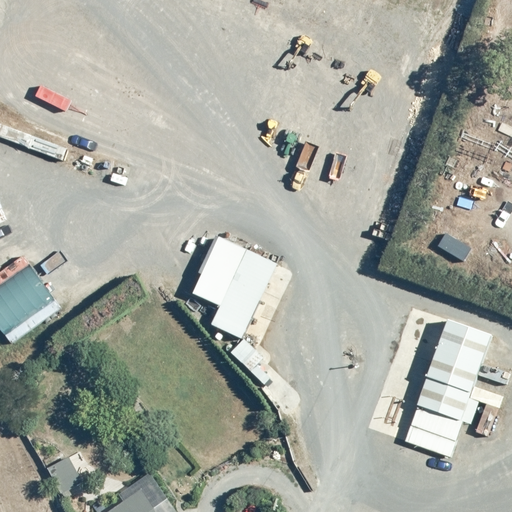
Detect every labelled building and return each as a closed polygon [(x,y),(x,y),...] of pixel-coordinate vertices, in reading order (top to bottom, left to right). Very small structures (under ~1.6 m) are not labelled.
[(273,264),(214,238),(190,293),(218,305),(209,325),(240,339),(273,264)] [(490,440),(511,376),(511,373),(488,366),(497,339),(452,323),(432,383),(422,410),(416,430),(410,447),(455,462),(461,445),(467,426),(475,428),(480,415),(477,414),(480,404),(486,406),(477,435),(490,440)] [(262,357),(243,338),(229,352),(248,371),(262,357)] [(80,482),(64,455),(43,466),(59,494),(80,482)] [(176,511),(148,473),(95,511),(176,511)]
